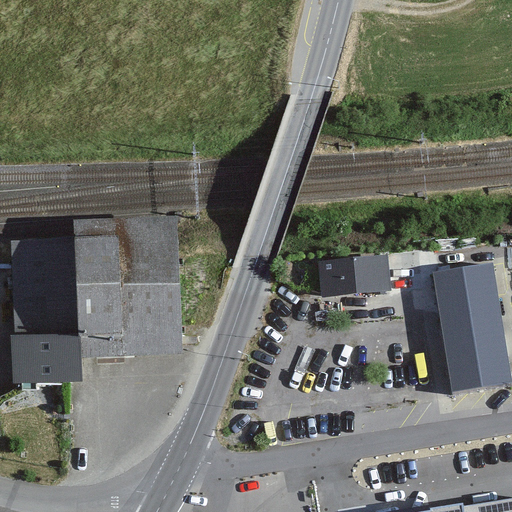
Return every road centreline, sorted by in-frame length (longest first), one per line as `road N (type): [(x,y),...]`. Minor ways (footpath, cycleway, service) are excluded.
road 1 (tertiary): [(174,476),(208,403),(339,0)]
road 2 (unclassified): [(174,476),(511,420)]
road 3 (unclassified): [(174,476),(144,493),(94,499),(0,493)]
